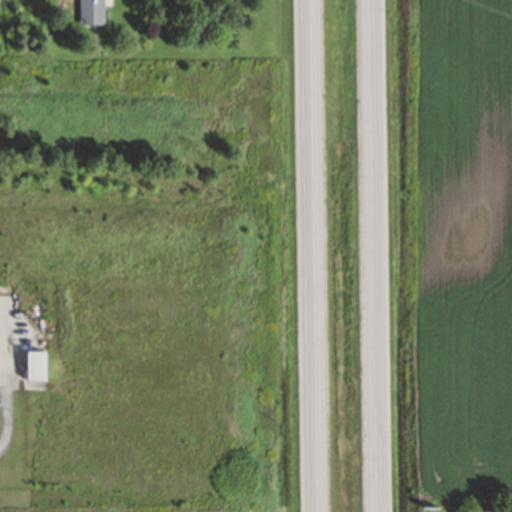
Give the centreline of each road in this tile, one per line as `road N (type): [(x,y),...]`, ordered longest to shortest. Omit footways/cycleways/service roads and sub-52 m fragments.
road 1 (trunk): [(376,511),(369,0)]
road 2 (trunk): [(311,0),(318,511)]
